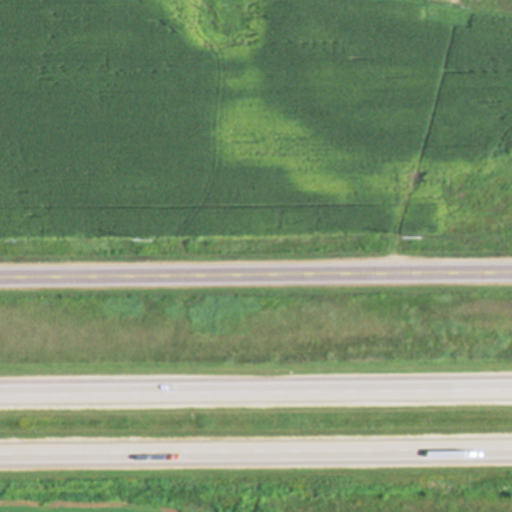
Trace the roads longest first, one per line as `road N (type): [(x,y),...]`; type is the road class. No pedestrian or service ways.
road 1 (trunk): [(0,449),(511,444)]
road 2 (trunk): [(511,383),(0,388)]
road 3 (secondary): [(0,277),(511,274)]
